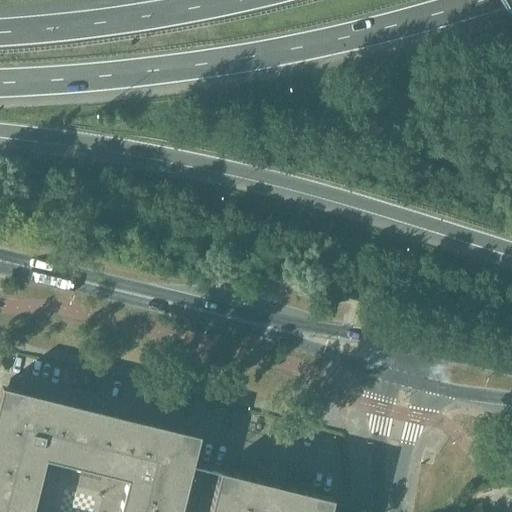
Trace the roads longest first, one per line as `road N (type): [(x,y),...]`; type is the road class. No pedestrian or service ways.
road 1 (motorway): [(0,132),(168,163),(511,254)]
road 2 (motorway): [(0,84),(252,56),(478,0)]
road 3 (secondary): [(0,261),(288,332)]
road 4 (motorway): [(240,0),(0,33)]
road 5 (secondary): [(288,332),(403,382)]
road 6 (secondary): [(411,347),(288,332)]
